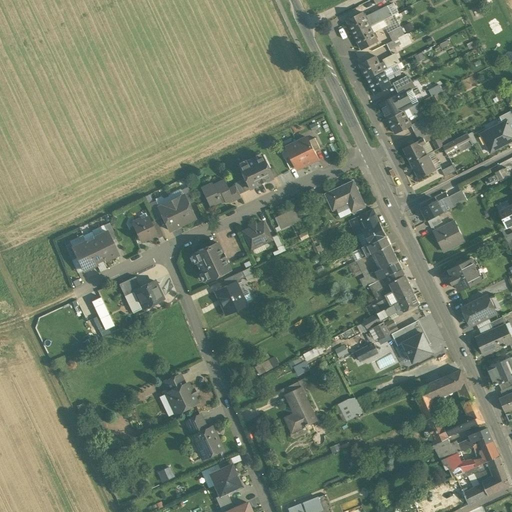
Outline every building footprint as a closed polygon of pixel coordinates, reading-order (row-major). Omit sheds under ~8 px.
[(388,7),(367,18),(369,21),(367,23),(363,14),(347,22),(355,36),(370,28),(385,21),(393,16),(388,7)] [(388,33),(400,26),(398,21),(395,15),(393,16),(385,21),(388,26),(385,27),(388,33)] [(373,34),(385,27),(388,26),(385,21),(370,28),(373,34)] [(393,41),(405,35),(400,26),(388,33),(393,41)] [(370,28),(355,36),(362,50),(377,42),(373,34),(370,28)] [(402,48),(412,43),(407,34),(405,35),(393,41),(387,45),(390,50),(400,45),(402,48)] [(412,50),(414,55),(421,52),(418,47),(412,50)] [(379,64),(384,72),(398,65),(400,64),(395,54),(383,60),(383,62),(379,64)] [(376,57),(360,65),(368,80),(384,72),(379,64),(376,57)] [(398,65),(384,72),(386,77),(400,70),(398,65)] [(384,72),(368,80),(376,95),(391,87),(386,77),(384,72)] [(394,84),(398,90),(412,83),(408,76),(394,84)] [(398,90),(400,95),(412,89),(414,88),(412,83),(398,90)] [(427,88),(432,97),(437,94),(432,85),(427,88)] [(396,97),(404,112),(418,104),(419,103),(412,89),(400,95),(396,97)] [(432,97),(431,97),(435,104),(441,101),(438,94),(437,94),(432,97)] [(396,97),(380,104),(388,120),(404,112),(396,97)] [(404,112),(408,119),(422,112),(422,111),(418,104),(404,112)] [(404,112),(388,120),(396,134),(411,127),(411,126),(408,119),(404,112)] [(510,126),(511,125),(511,114),(511,112),(500,117),(503,124),(507,121),(510,126)] [(411,127),(414,132),(425,126),(431,123),(428,117),(411,126),(411,127)] [(511,131),(510,126),(507,121),(503,124),(482,134),(491,152),(511,141),(511,131)] [(419,142),(420,142),(424,139),(426,143),(429,142),(432,140),(425,126),(414,132),(419,142)] [(439,139),(440,140),(446,137),(449,143),(453,141),(449,132),(439,138),(439,139)] [(467,134),(456,140),(460,149),(472,143),(467,134)] [(440,140),(443,146),(449,143),(446,137),(440,140)] [(308,138),(297,144),(308,165),(312,163),(311,162),(318,158),(315,152),(309,141),(308,138)] [(315,138),(309,141),(315,152),(320,149),(315,138)] [(439,139),(433,143),(437,149),(443,146),(440,140),(439,139)] [(443,146),(447,155),(460,149),(456,140),(453,141),(449,143),(443,146)] [(414,142),(409,144),(410,147),(404,150),(411,163),(427,155),(423,148),(425,147),(424,145),(422,146),(420,142),(419,142),(415,144),(414,142)] [(297,144),(287,149),(290,156),(296,167),(296,169),(303,165),(304,167),(308,165),(297,144)] [(427,155),(411,163),(419,179),(435,171),(427,155)] [(256,158),(246,163),(247,164),(240,167),(239,166),(238,166),(242,173),(241,173),(243,179),(244,179),(249,189),(272,178),(267,168),(261,156),(260,156),(261,157),(256,159),(256,158)] [(290,156),(285,159),(290,170),(296,167),(290,156)] [(442,170),(445,177),(456,171),(453,165),(442,170)] [(277,177),(272,166),(267,168),(272,178),(272,179),(277,177)] [(496,174),(488,178),(492,185),(495,183),(495,184),(498,182),(497,181),(499,180),(501,182),(511,177),(506,167),(504,169),(504,168),(495,173),(496,174)] [(244,179),(234,184),(235,186),(239,195),(249,190),(249,189),(244,179)] [(224,180),(212,185),(211,183),(201,188),(209,207),(223,201),(224,203),(232,199),(233,199),(228,189),(224,180)] [(354,181),(326,194),(333,211),(348,204),(352,213),(365,206),(354,181)] [(235,186),(228,189),(233,199),(232,199),(233,201),(240,197),(235,186)] [(194,201),(188,187),(181,191),(183,196),(187,205),(194,201)] [(462,190),(449,197),(454,207),(467,201),(462,190)] [(183,196),(171,202),(182,224),(194,219),(187,205),(183,196)] [(437,200),(421,208),(428,221),(438,215),(454,207),(449,197),(438,203),(437,200)] [(156,202),(149,205),(156,219),(163,216),(158,208),(156,202)] [(171,202),(158,208),(163,216),(169,230),(182,224),(171,202)] [(274,218),(280,230),(302,220),(301,218),(311,213),(306,203),(296,207),(296,208),(274,218)] [(365,206),(352,213),(355,218),(361,216),(368,212),(365,206)] [(511,206),(499,213),(506,227),(511,224),(511,206)] [(490,209),(484,212),(487,218),(493,215),(490,209)] [(368,212),(361,216),(366,227),(378,222),(373,210),(368,212)] [(442,223),(438,215),(428,221),(431,228),(442,223)] [(355,218),(352,220),(358,233),(363,231),(362,229),(366,227),(361,216),(355,218)] [(148,217),(141,220),(139,220),(133,222),(133,224),(138,236),(138,237),(139,239),(140,240),(141,242),(149,239),(151,239),(155,237),(156,235),(150,223),(148,217)] [(156,220),(150,223),(156,235),(158,239),(163,236),(156,220)] [(366,227),(362,229),(363,231),(369,244),(387,236),(380,221),(366,227)] [(454,221),(434,232),(444,252),(465,241),(454,221)] [(116,238),(109,223),(104,226),(106,231),(107,231),(111,240),(116,238)] [(271,240),(263,223),(256,226),(254,223),(249,226),(250,228),(243,232),(251,249),(271,240)] [(106,231),(94,237),(95,239),(96,239),(105,258),(104,258),(105,261),(118,255),(111,240),(107,231),(106,231)] [(282,245),(277,235),(272,237),(277,248),(282,245)] [(369,244),(359,250),(364,258),(375,252),(391,245),(387,236),(369,244)] [(86,243),(95,263),(104,258),(105,258),(96,239),(95,239),(86,243)] [(95,263),(86,243),(85,241),(73,247),(72,247),(77,257),(84,271),(96,265),(95,263)] [(73,247),(71,243),(65,246),(72,260),(77,257),(72,247),(73,247)] [(222,254),(217,243),(203,249),(203,248),(197,251),(198,252),(193,254),(205,281),(211,279),(211,280),(216,277),(216,276),(229,270),(224,259),(225,259),(222,253),(222,254)] [(391,245),(375,252),(383,268),(383,269),(399,262),(391,245)] [(362,258),(364,258),(359,250),(353,252),(355,255),(356,254),(359,260),(362,258)] [(363,273),(365,277),(368,276),(365,270),(367,268),(362,258),(359,260),(357,261),(363,273)] [(482,280),(471,260),(450,270),(453,277),(450,279),(453,284),(456,283),(460,291),(482,280)] [(354,278),(363,273),(357,261),(348,266),(354,278)] [(399,262),(383,269),(383,268),(375,272),(379,280),(387,277),(402,269),(399,262)] [(415,294),(402,269),(387,277),(396,295),(391,298),(390,296),(378,303),(383,310),(383,311),(399,302),(415,294)] [(242,272),(224,280),(226,286),(235,282),(245,278),(242,272)] [(369,285),(377,282),(372,273),(370,274),(368,276),(365,277),(369,285)] [(135,277),(119,284),(124,296),(135,291),(134,290),(140,288),(135,277)] [(140,288),(134,290),(135,291),(124,296),(132,313),(163,299),(154,281),(140,288)] [(385,293),(378,281),(377,282),(369,285),(376,298),(385,293)] [(226,286),(216,291),(222,304),(221,305),(226,315),(246,306),(240,291),(238,292),(234,283),(235,282),(226,286)] [(415,294),(399,302),(383,311),(383,310),(364,321),(368,330),(382,322),(381,320),(398,311),(399,312),(401,313),(402,313),(404,312),(405,312),(420,305),(415,294)] [(487,296),(463,309),(471,326),(496,314),(487,296)] [(116,331),(100,298),(91,302),(98,316),(92,319),(101,338),(116,331)] [(503,317),(490,323),(493,330),(502,326),(506,324),(503,317)] [(418,321),(392,335),(398,347),(403,344),(423,334),(425,333),(418,321)] [(502,326),(510,344),(511,342),(511,327),(510,322),(506,324),(502,326)] [(384,325),(374,330),(380,340),(390,335),(384,325)] [(493,330),(478,337),(486,355),(504,346),(505,347),(507,347),(506,346),(510,344),(502,326),(493,330)] [(423,334),(403,344),(412,363),(433,352),(423,334)] [(364,346),(362,342),(351,348),(354,352),(364,346)] [(374,343),(355,353),(360,362),(379,353),(374,343)] [(307,361),(325,352),(321,345),(304,353),(307,361)] [(341,348),(336,350),(339,357),(344,355),(341,348)] [(255,367),(259,375),(279,364),(274,356),(255,367)] [(292,361),(295,366),(302,363),(299,357),(292,361)] [(511,363),(510,358),(486,368),(494,387),(499,385),(511,378),(511,363)] [(461,370),(427,385),(432,398),(459,387),(467,383),(461,370)] [(180,375),(164,383),(169,392),(184,385),(180,375)] [(511,378),(499,385),(501,391),(511,386),(511,378)] [(286,403),(288,402),(285,395),(302,386),(306,393),(307,392),(301,379),(280,390),(286,403)] [(329,382),(336,395),(340,393),(334,379),(329,382)] [(419,379),(376,397),(381,406),(413,392),(413,391),(422,387),(419,379)] [(169,392),(166,393),(166,394),(160,397),(169,416),(196,403),(187,383),(184,385),(169,392)] [(467,383),(459,387),(464,398),(472,395),(467,383)] [(422,387),(413,391),(413,392),(425,420),(439,414),(438,412),(432,398),(427,385),(422,387)] [(293,413),(284,417),(292,434),(319,421),(306,393),(302,386),(285,395),(288,402),(293,413)] [(511,386),(501,391),(500,391),(503,397),(511,393),(511,386)] [(374,392),(356,399),(363,413),(381,406),(376,397),(374,392)] [(511,393),(503,397),(499,399),(505,413),(511,409),(511,393)] [(344,423),(363,413),(356,399),(355,398),(349,399),(335,406),(344,423)] [(473,398),(465,401),(466,403),(471,414),(478,410),(473,398)] [(471,414),(457,420),(462,431),(484,422),(478,410),(471,414)] [(449,437),(449,436),(445,426),(439,414),(425,420),(435,445),(438,444),(447,438),(449,437)] [(200,415),(185,422),(187,426),(192,436),(207,429),(200,415)] [(457,420),(445,426),(449,436),(462,431),(457,420)] [(484,423),(474,427),(476,433),(468,436),(470,439),(459,444),(458,445),(461,452),(467,449),(473,446),(473,445),(472,443),(476,441),(478,440),(486,437),(488,443),(493,441),(488,428),(484,423)] [(192,436),(197,447),(199,447),(203,457),(202,458),(202,459),(222,449),(218,440),(219,440),(218,439),(216,436),(216,435),(212,427),(207,429),(192,436)] [(488,443),(486,437),(478,440),(479,443),(482,450),(483,453),(496,448),(493,441),(488,443)] [(445,459),(455,455),(452,448),(450,444),(447,438),(438,444),(445,459)] [(398,444),(401,452),(410,448),(407,440),(398,444)] [(455,455),(459,453),(461,452),(458,445),(452,448),(455,455)] [(480,451),(482,458),(483,459),(486,459),(487,462),(489,461),(500,457),(496,448),(483,453),(482,450),(480,451)] [(461,452),(459,453),(462,460),(476,457),(476,455),(475,452),(468,454),(467,449),(461,452)] [(451,464),(456,476),(464,472),(459,462),(483,459),(482,458),(476,459),(476,457),(462,460),(459,453),(455,455),(445,459),(448,466),(451,464)] [(482,483),(483,484),(489,496),(511,485),(500,457),(489,461),(492,468),(483,472),(487,481),(482,483)] [(229,459),(218,464),(220,469),(231,464),(229,459)] [(459,462),(464,472),(487,462),(486,459),(483,459),(459,462)] [(464,478),(474,474),(475,473),(483,472),(492,468),(489,461),(487,462),(464,472),(456,476),(458,481),(464,478)] [(220,469),(210,474),(214,485),(236,475),(231,464),(220,469)] [(158,470),(162,482),(175,477),(171,465),(158,470)] [(474,474),(480,486),(483,484),(482,483),(487,481),(483,472),(475,473),(474,474)] [(236,475),(214,485),(219,496),(227,493),(241,487),(236,475)] [(480,486),(465,494),(467,500),(466,500),(469,505),(489,496),(483,484),(480,486)] [(231,504),(227,493),(219,496),(216,498),(220,508),(231,504)] [(318,498),(289,509),(290,511),(317,511),(323,510),(318,498)] [(227,511),(251,511),(247,503),(234,509),(227,511)]
